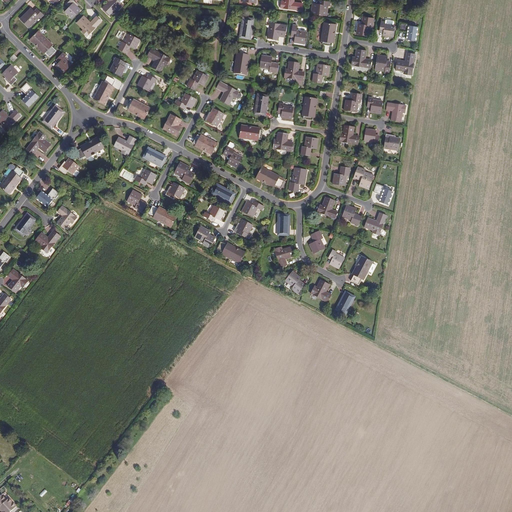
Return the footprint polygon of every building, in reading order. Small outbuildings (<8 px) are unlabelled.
[(65,11),(72,18),(81,9),(78,6),(79,5),(73,0),(70,0),(66,4),(69,7),(65,11)] [(118,0),(108,0),(109,1),(103,7),(110,14),(117,8),(118,9),(123,4),(118,0)] [(294,0),(284,0),(281,0),(281,7),(302,10),(303,3),(294,2),(294,0)] [(319,0),(319,4),(313,3),(312,13),(324,15),(325,4),(327,5),(327,1),(320,0),(319,0)] [(31,7),(24,14),(32,23),(40,16),(41,17),(44,14),(39,9),(36,12),(31,7)] [(78,22),(84,29),(82,31),(87,35),(102,21),(97,16),(91,22),(85,15),(78,22)] [(374,18),(365,16),(364,24),(359,23),(357,33),(369,35),(371,25),(373,25),(374,18)] [(253,19),(243,17),(240,36),(250,38),(253,19)] [(385,21),(382,20),(381,28),(384,28),(383,35),(393,36),(395,25),(385,23),(385,21)] [(287,25),(271,22),(268,38),(278,39),(279,35),(285,36),(287,25)] [(331,46),(331,43),(333,31),(335,31),(336,24),(324,22),(321,41),(322,41),(322,44),(331,46)] [(408,23),(401,22),(400,30),(408,31),(407,39),(416,40),(418,27),(407,25),(408,23)] [(297,25),(293,24),(291,35),(295,36),(294,42),(304,44),(306,31),(297,30),(297,25)] [(35,43),(45,52),(50,57),(56,50),(52,46),(52,44),(38,31),(29,40),(34,44),(35,43)] [(123,42),(119,49),(127,53),(131,46),(136,49),(141,40),(129,34),(125,43),(123,42)] [(44,54),(45,52),(35,43),(34,44),(44,54)] [(244,67),(246,54),(245,54),(246,47),(237,46),(236,52),(235,52),(232,72),(244,74),(246,67),(244,67)] [(155,58),(151,67),(160,71),(164,63),(167,65),(170,58),(151,48),(148,55),(155,58)] [(367,50),(357,49),(356,58),(353,57),(352,65),(371,68),(372,60),(366,59),(367,50)] [(407,61),(398,59),(396,69),(405,70),(404,73),(412,74),(415,53),(408,52),(407,61)] [(57,66),(64,73),(72,64),(65,57),(66,56),(64,53),(58,58),(61,61),(57,66)] [(388,56),(378,54),(375,72),(385,73),(385,75),(389,75),(389,73),(391,63),(387,62),(388,56)] [(272,56),(262,55),(260,67),(271,68),(270,71),(278,72),(279,63),(271,61),(272,56)] [(120,63),(114,61),(109,70),(121,76),(123,71),(125,72),(129,64),(121,60),(120,63)] [(299,63),(289,61),(288,70),(285,70),(284,77),(296,79),(296,82),(302,83),(304,73),(298,72),(299,63)] [(330,66),(318,64),(316,74),(314,74),(313,81),(322,82),(323,75),(328,76),(330,66)] [(11,65),(2,74),(6,78),(5,79),(11,85),(17,79),(14,76),(18,72),(11,65)] [(187,85),(195,90),(199,83),(203,85),(208,76),(197,70),(192,79),(190,79),(187,85)] [(106,98),(112,86),(115,80),(107,75),(104,81),(102,80),(93,98),(104,104),(107,98),(106,98)] [(157,78),(151,75),(149,78),(143,75),(138,85),(149,90),(154,81),(155,82),(157,78)] [(236,98),(239,92),(220,81),(217,88),(224,92),(220,100),(229,105),(233,97),(236,98)] [(22,100),(29,107),(39,97),(31,89),(32,88),(27,83),(21,89),(27,95),(22,100)] [(175,103),(184,108),(186,105),(191,108),(196,99),(185,93),(180,102),(177,100),(175,103)] [(268,95),(258,93),(256,112),(265,114),(268,95)] [(352,100),(347,99),(345,110),(357,112),(359,101),(361,102),(362,94),(353,93),(352,100)] [(315,105),(317,105),(318,98),(305,96),(302,115),(304,115),(304,118),(313,120),(313,116),(315,105)] [(373,98),(369,97),(368,104),(372,105),(371,111),(381,113),(383,101),(373,99),(373,98)] [(139,114),(139,115),(144,119),(150,107),(134,99),(133,100),(131,99),(126,107),(129,108),(139,114)] [(407,105),(388,102),(387,109),(393,110),(392,120),(401,121),(403,112),(406,112),(407,105)] [(284,103),(280,103),(279,110),(282,111),(281,117),(291,119),(293,107),(283,105),(284,103)] [(64,112),(57,106),(45,121),(53,128),(64,112)] [(224,114),(213,108),(211,113),(210,112),(205,120),(217,126),(219,123),(224,114)] [(3,110),(0,113),(0,121),(3,124),(1,126),(6,131),(21,116),(16,111),(10,117),(3,110)] [(182,119),(171,114),(163,128),(177,135),(182,126),(179,125),(182,119)] [(355,126),(345,125),(344,134),(342,134),(340,141),(359,144),(360,137),(354,136),(355,126)] [(247,129),(248,127),(241,126),(240,139),(258,142),(258,140),(261,140),(262,131),(260,131),(247,129)] [(376,130),(366,128),(364,140),(374,142),(374,144),(378,144),(379,137),(375,136),(376,130)] [(33,154),(38,147),(46,152),(51,145),(44,139),(46,137),(40,132),(27,149),(33,154)] [(288,134),(278,133),(277,141),(274,141),(273,148),(292,151),(293,144),(287,143),(288,134)] [(207,149),(206,151),(212,154),(218,143),(201,134),(201,135),(198,134),(193,142),(196,144),(207,149)] [(395,136),(386,134),(384,148),(398,150),(400,138),(395,137),(395,136)] [(119,136),(114,144),(122,149),(120,152),(126,155),(137,139),(130,135),(127,140),(119,136)] [(94,141),(82,148),(83,149),(77,153),(82,160),(87,156),(88,158),(105,147),(98,136),(92,140),(94,141)] [(318,139),(306,137),(305,147),(302,146),(301,154),(310,155),(311,148),(317,148),(318,139)] [(81,147),(82,148),(94,141),(92,140),(81,147)] [(234,149),(228,146),(223,154),(230,157),(228,162),(237,167),(243,156),(234,151),(234,149)] [(166,157),(149,147),(145,156),(162,165),(166,157)] [(65,161),(59,169),(66,173),(68,171),(73,174),(79,166),(69,158),(66,162),(65,161)] [(175,172),(184,177),(183,179),(190,183),(194,175),(188,171),(190,167),(181,162),(175,172)] [(5,175),(7,177),(12,171),(13,172),(16,168),(12,165),(10,164),(8,167),(9,169),(5,173),(5,175)] [(263,179),(275,185),(281,188),(285,180),(279,177),(280,176),(262,166),(256,177),(262,180),(263,179)] [(351,167),(342,166),(341,174),(336,173),(334,183),(346,185),(347,175),(350,175),(351,167)] [(0,186),(10,195),(14,189),(13,188),(20,178),(20,177),(24,172),(17,167),(16,168),(13,172),(12,171),(7,177),(0,186)] [(307,170),(295,168),(293,182),(291,182),(289,190),(299,191),(300,184),(305,184),(307,170)] [(364,171),(358,168),(354,177),(361,180),(359,185),(369,188),(373,177),(364,173),(364,171)] [(141,178),(137,176),(135,179),(145,184),(146,181),(152,184),(157,175),(146,169),(141,178)] [(13,188),(14,189),(22,179),(20,178),(13,188)] [(167,194),(174,198),(176,194),(181,197),(185,188),(175,182),(172,187),(171,186),(167,194)] [(218,184),(213,192),(230,201),(235,193),(218,184)] [(383,186),(377,184),(374,191),(382,194),(379,201),(388,204),(393,191),(383,187),(383,186)] [(42,191),(36,198),(47,206),(54,198),(56,199),(60,194),(53,188),(48,195),(42,191)] [(133,190),(127,200),(136,205),(136,207),(142,211),(146,203),(140,199),(142,195),(133,190)] [(335,200),(325,196),(322,205),(320,204),(317,211),(335,218),(338,210),(332,208),(335,200)] [(253,204),(247,201),(242,210),(253,216),(258,207),(263,209),(264,206),(254,201),(253,204)] [(357,208),(347,204),(343,215),(352,219),(352,221),(359,224),(362,216),(355,213),(357,208)] [(63,205),(58,211),(63,215),(57,222),(65,229),(71,222),(73,223),(77,217),(63,205)] [(170,214),(159,208),(153,205),(149,213),(154,216),(153,217),(171,226),(177,215),(171,212),(170,214)] [(205,212),(204,215),(213,220),(215,217),(220,220),(225,211),(214,205),(209,214),(205,212)] [(377,220),(368,217),(365,226),(374,230),(373,232),(379,235),(387,215),(380,212),(377,220)] [(16,229),(23,235),(35,220),(28,214),(16,229)] [(289,215),(279,214),(279,234),(289,234),(289,215)] [(238,223),(234,231),(242,235),(244,232),(249,234),(253,225),(242,220),(240,224),(238,223)] [(210,231),(201,226),(195,236),(204,241),(203,243),(210,247),(215,239),(208,235),(210,231)] [(42,232),(36,240),(43,245),(41,248),(47,252),(60,235),(55,231),(49,237),(42,232)] [(320,231),(312,234),(315,241),(310,243),(314,253),(325,248),(321,238),(323,237),(320,231)] [(239,250),(228,243),(227,244),(221,241),(217,249),(223,252),(222,253),(240,262),(246,251),(240,248),(239,250)] [(282,247),(274,249),(280,266),(287,264),(285,259),(294,256),(291,246),(282,248),(282,247)] [(333,249),(330,256),(332,257),(330,263),(339,268),(344,257),(335,252),(336,251),(333,249)] [(0,267),(5,261),(7,262),(11,257),(4,252),(0,257),(0,267)] [(360,262),(354,274),(351,280),(358,284),(362,278),(363,279),(372,262),(361,256),(358,261),(360,262)] [(9,274),(13,278),(8,285),(16,292),(21,285),(24,286),(28,280),(13,268),(9,274)] [(294,270),(286,278),(293,286),(292,287),(297,292),(304,286),(298,280),(302,277),(294,270)] [(314,286),(311,293),(328,301),(331,295),(326,292),(330,284),(321,279),(317,287),(314,286)] [(355,296),(346,292),(337,308),(346,313),(355,296)] [(0,311),(11,298),(5,294),(0,300),(0,311)] [(1,511),(8,511),(16,505),(9,497),(7,499),(2,494),(0,496),(0,508),(1,510),(0,511),(1,511)]
